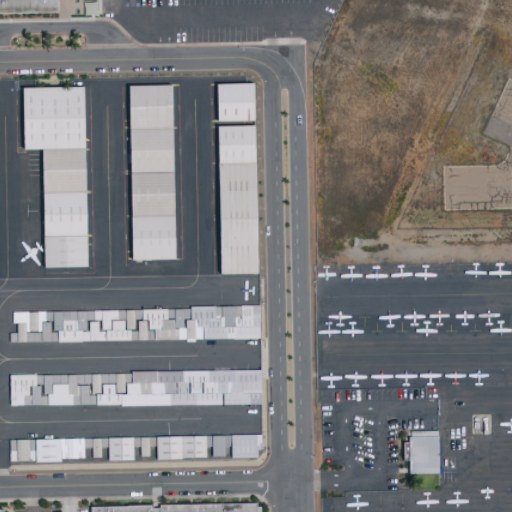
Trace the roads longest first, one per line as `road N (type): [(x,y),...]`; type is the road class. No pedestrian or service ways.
road 1 (residential): [(284,87),(271,98),(279,511)]
road 2 (residential): [(305,511),(295,99),(284,87)]
road 3 (residential): [(0,487),(304,481)]
road 4 (residential): [(284,87),(275,70),(249,61),(0,65)]
